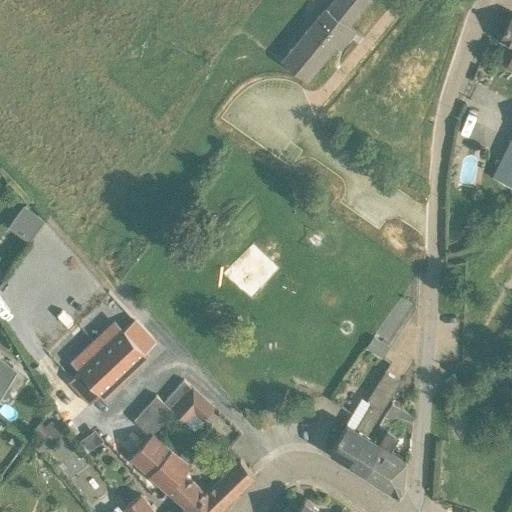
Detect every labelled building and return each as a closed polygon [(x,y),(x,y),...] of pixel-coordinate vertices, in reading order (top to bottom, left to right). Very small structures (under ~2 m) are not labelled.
[(343,33),(370,0),(334,0),(322,16),(320,14),(283,60),(308,80),(337,44),(342,48),(350,38),(343,33)] [(511,16),(502,38),(511,42),(511,57),(507,68),(511,70),(511,16)] [(15,217),(37,231),(45,218),(23,204),(15,217)] [(123,372),(145,351),(156,341),(135,318),(134,319),(124,329),(113,339),(104,330),(93,340),(123,372)] [(383,357),(390,347),(374,337),(367,347),(383,357)] [(93,340),(83,351),(91,360),(80,370),(69,381),(90,403),(101,393),(123,372),(93,340)] [(0,403),(5,397),(0,394),(18,370),(0,357),(0,403)] [(371,438),(373,436),(368,433),(382,411),(400,383),(385,373),(367,401),(372,403),(356,429),(346,423),(331,452),(348,462),(365,434),(371,438)] [(152,433),(173,410),(174,410),(193,388),(183,378),(162,401),(155,395),(133,419),(150,435),(152,433)] [(193,388),(174,410),(186,421),(195,411),(204,419),(215,407),(193,388)] [(365,473),(389,430),(395,418),(400,410),(392,405),(373,436),(371,438),(365,434),(348,462),(365,473)] [(400,410),(395,418),(412,429),(413,418),(400,410)] [(28,437),(42,452),(64,434),(52,419),(45,425),(41,420),(28,437)] [(389,430),(365,473),(397,493),(405,489),(406,459),(389,451),(398,435),(389,430)] [(131,456),(170,489),(184,472),(190,465),(152,433),(150,435),(131,456)] [(170,489),(189,505),(196,511),(216,511),(255,474),(240,458),(207,492),(184,473),(170,489)] [(196,511),(189,505),(182,511),(154,511),(141,494),(126,506),(129,511),(196,511)] [(320,511),(305,500),(295,511),(288,506),(283,511),(320,511)]
